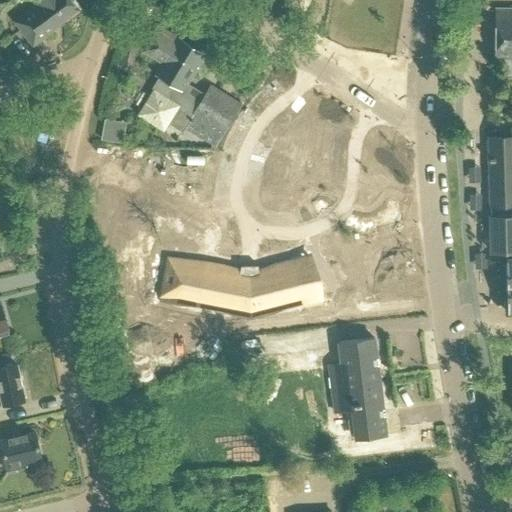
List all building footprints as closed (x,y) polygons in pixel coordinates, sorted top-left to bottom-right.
[(32,0),(36,5),(14,21),(32,45),(55,28),(54,26),(77,9),(70,0),(32,0)] [(286,0),(303,9),(307,0),(286,0)] [(511,6),(509,6),(509,8),(495,8),(495,58),(511,58),(511,6)] [(343,42),(400,52),(404,34),(347,24),(343,42)] [(160,77),(136,115),(163,131),(170,119),(214,146),(240,105),(230,99),(209,86),(205,93),(200,101),(189,95),(193,88),(186,83),(196,67),(195,66),(203,54),(178,39),(175,43),(165,37),(155,30),(142,51),(162,63),(156,75),(160,77)] [(127,62),(118,59),(116,69),(125,71),(127,62)] [(335,98),(343,85),(322,72),(314,86),(335,98)] [(505,252),(506,312),(511,312),(511,126),(510,127),(510,136),(488,136),(490,205),(491,252),(505,252)] [(277,164),(282,186),(343,173),(338,150),(277,164)] [(148,186),(125,187),(127,241),(150,240),(148,186)] [(162,284),(159,301),(178,304),(178,299),(222,308),(221,312),(250,317),(269,313),(268,308),(302,299),(293,263),(249,274),(248,274),(247,274),(185,263),(180,287),(162,284)] [(342,363),(329,365),(335,413),(352,410),(356,439),(385,435),(373,337),(339,342),(342,363)] [(0,405),(24,399),(16,364),(0,367),(0,405)] [(40,459),(34,432),(0,440),(0,438),(0,453),(2,452),(6,470),(25,466),(24,463),(40,459)] [(330,441),(331,455),(344,454),(342,440),(330,441)] [(316,491),(301,493),(303,511),(318,510),(316,491)]
